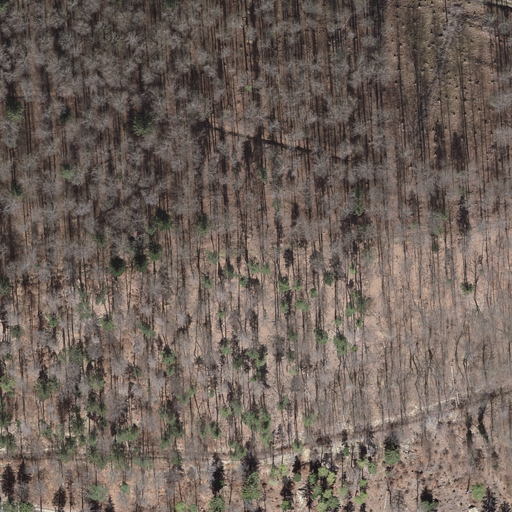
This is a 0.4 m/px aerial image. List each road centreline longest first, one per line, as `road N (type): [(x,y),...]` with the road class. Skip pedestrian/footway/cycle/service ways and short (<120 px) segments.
road 1 (track): [(0,455),(272,452),(511,389)]
road 2 (track): [(0,92),(117,98),(361,157)]
